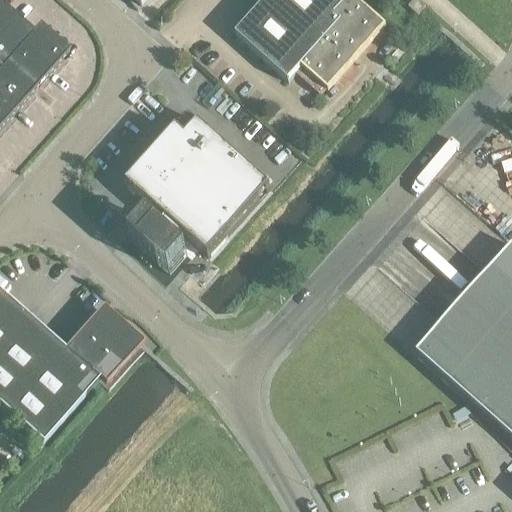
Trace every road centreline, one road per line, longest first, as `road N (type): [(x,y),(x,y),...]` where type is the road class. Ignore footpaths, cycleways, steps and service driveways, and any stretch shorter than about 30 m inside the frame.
road 1 (unclassified): [(232,377),(511,67)]
road 2 (unclassified): [(232,377),(27,205)]
road 3 (unclassified): [(148,67),(27,205)]
road 4 (unclassified): [(302,511),(232,377)]
